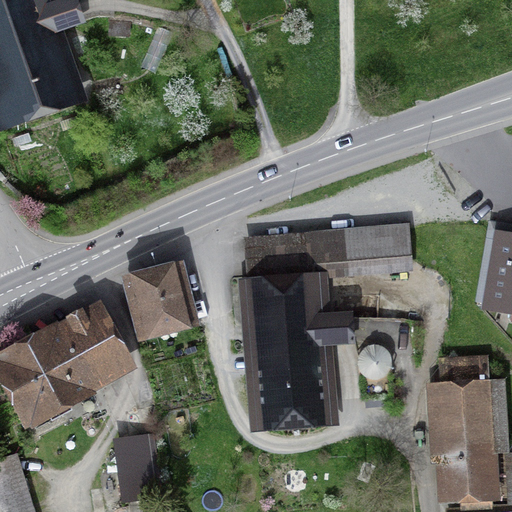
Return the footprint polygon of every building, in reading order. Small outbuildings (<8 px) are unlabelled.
[(0,0),(0,122),(80,95),(57,28),(82,20),(75,0),(0,0)] [(339,229),(343,272),(408,267),(404,223),(339,229)] [(511,229),(491,226),(476,305),(511,311),(511,229)] [(319,275),(343,272),(339,229),(242,237),(246,272),(231,273),(245,426),(333,419),(326,341),(353,338),(351,310),(322,313),(319,275)] [(176,257),(124,269),(140,337),(192,324),(176,257)] [(0,344),(0,393),(20,428),(131,364),(90,293),(0,344)] [(404,327),(354,326),(362,397),(410,394),(404,327)] [(486,377),(422,382),(432,503),(496,498),(486,377)] [(144,435),(111,439),(118,487),(150,483),(144,435)] [(32,511),(12,453),(0,456),(0,511),(32,511)]
